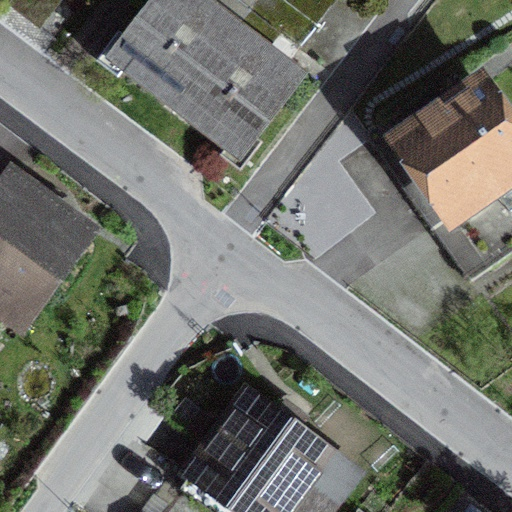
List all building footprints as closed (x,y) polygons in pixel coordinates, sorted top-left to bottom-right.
[(157,0),(111,60),(176,109),(259,0),(225,0),(218,10),(205,0),(157,0)] [(316,23),(285,0),(259,0),(176,109),(238,156),(301,74),(257,40),(269,25),(298,47),(316,23)] [(511,254),(511,130),(466,65),(385,121),(489,271),(511,254)] [(85,233),(11,178),(0,192),(0,306),(20,321),(85,233)] [(253,398),(185,489),(214,511),(222,501),(237,511),(328,511),(335,503),(307,482),(329,453),(253,398)]
